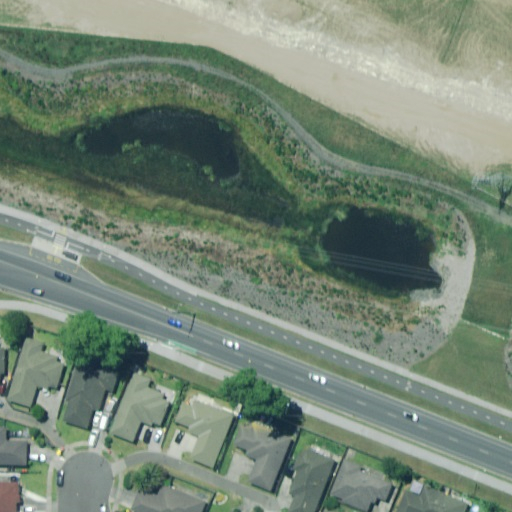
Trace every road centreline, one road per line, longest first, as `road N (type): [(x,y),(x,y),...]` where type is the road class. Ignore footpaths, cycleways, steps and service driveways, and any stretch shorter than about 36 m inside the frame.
road 1 (secondary): [(511,462),(0,262)]
road 2 (unknown): [(82,480),(95,463),(142,453),(271,497)]
